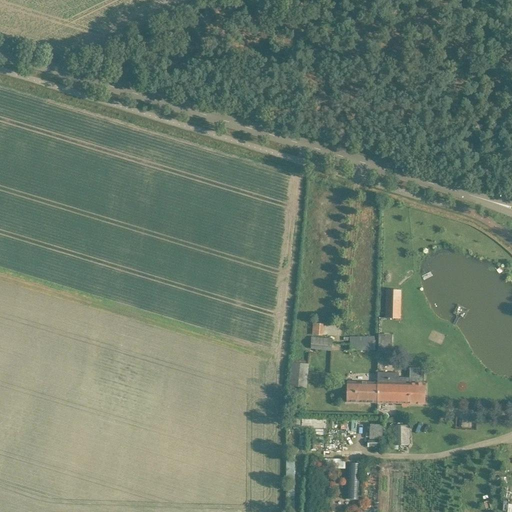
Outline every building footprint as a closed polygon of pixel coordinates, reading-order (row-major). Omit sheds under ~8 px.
[(383,289),(382,319),(398,319),(399,290),(383,289)] [(311,323),(310,335),(321,335),(321,323),(311,323)] [(379,335),(378,350),(390,351),(391,335),(379,335)] [(309,349),(331,351),(333,339),(311,337),(309,349)] [(349,337),(349,350),(375,350),(375,337),(349,337)] [(289,387),(306,388),(308,364),(292,363),(289,387)] [(377,383),(377,403),(415,404),(425,404),(425,384),(423,384),(423,378),(399,378),(399,373),(378,373),(377,383)] [(347,402),(377,403),(377,383),(347,382),(347,402)] [(409,446),(409,425),(392,425),(392,446),(409,446)] [(323,468),(344,469),(344,459),(323,458),(323,468)] [(357,500),(358,463),(346,463),(345,499),(357,500)]
